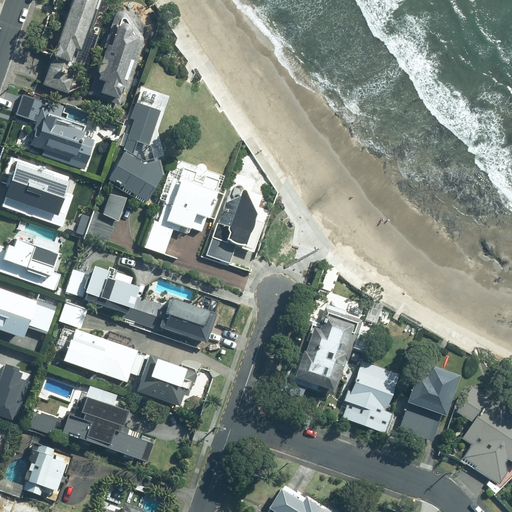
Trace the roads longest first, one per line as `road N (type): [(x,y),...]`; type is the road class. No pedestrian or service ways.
road 1 (residential): [(462,511),(436,488),(233,418)]
road 2 (residential): [(277,294),(233,418)]
